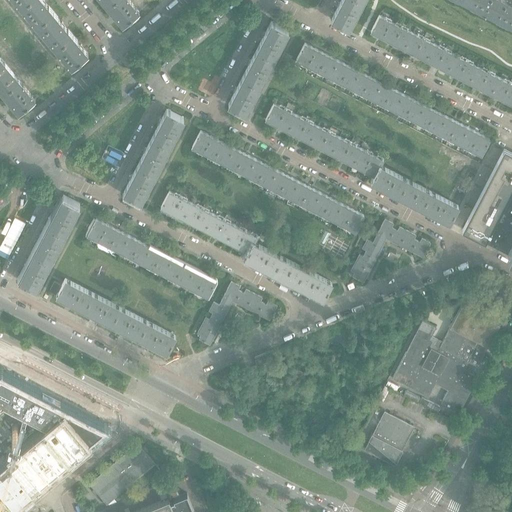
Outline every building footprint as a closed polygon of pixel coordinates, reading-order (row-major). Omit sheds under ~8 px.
[(48,7),(45,4),(46,3),(43,0),(30,0),(21,8),(36,26),(53,12),(49,7),(48,7)] [(139,11),(132,3),(129,0),(115,0),(107,7),(111,12),(112,11),(114,15),(114,16),(117,19),(118,19),(123,25),(130,19),(131,19),(138,13),(137,13),(139,11)] [(348,28),(362,0),(340,0),(340,2),(339,2),(336,6),(337,7),(331,19),(348,28)] [(490,14),(497,0),(465,0),(465,1),(484,11),(484,13),(485,13),(485,12),(490,14)] [(511,25),(511,3),(508,2),(504,0),(497,0),(490,14),(511,25)] [(56,49),(73,36),(68,30),(67,30),(64,26),(65,25),(62,22),(61,22),(57,18),(53,12),(36,26),(56,49)] [(382,37),(390,21),(379,15),(371,31),(382,37)] [(273,58),(288,30),(288,29),(271,21),(265,33),(264,32),(262,37),(256,49),(273,58)] [(393,43),(401,27),(390,21),(382,37),(393,43)] [(404,48),(412,32),(401,27),(393,43),(404,48)] [(415,54),(423,38),(412,32),(404,48),(415,54)] [(80,61),(88,54),(83,49),(83,47),(80,44),(79,44),(76,41),(77,41),(73,36),(56,49),(72,68),(73,67),(74,67),(81,61),(80,61)] [(425,60),(434,43),(423,38),(415,54),(425,60)] [(307,65),(316,49),(304,43),(296,59),(307,65)] [(436,65),(445,49),(434,43),(425,60),(436,65)] [(259,85),(273,58),(256,49),(251,60),(250,60),(249,62),(248,64),(248,65),(242,76),(259,85)] [(318,71),(326,54),(316,49),(307,65),(318,71)] [(447,71),(455,54),(445,49),(436,65),(447,71)] [(329,76),(337,60),(326,54),(318,71),(329,76)] [(458,76),(466,60),(455,54),(447,71),(458,76)] [(19,80),(8,67),(0,57),(0,90),(2,94),(19,80)] [(340,82),(348,66),(337,60),(329,76),(340,82)] [(469,82),(477,66),(466,60),(458,76),(469,82)] [(351,87),(359,71),(348,66),(340,82),(351,87)] [(479,87),(488,71),(477,66),(469,82),(479,87)] [(361,93),(370,77),(359,71),(351,87),(361,93)] [(490,93),(499,77),(488,71),(479,87),(490,93)] [(245,113),(259,85),(242,76),(236,87),(233,91),(233,92),(234,92),(228,104),(245,113)] [(372,98),(381,82),(370,77),(361,93),(372,98)] [(501,99),(509,82),(499,77),(490,93),(501,99)] [(35,99),(27,89),(19,80),(2,94),(7,99),(10,102),(10,103),(13,107),(14,106),(19,112),(26,106),(27,106),(34,101),(33,100),(35,99)] [(383,104),(392,88),(381,82),(372,98),(383,104)] [(511,104),(511,83),(509,82),(501,99),(511,104)] [(394,110),(402,93),(392,88),(383,104),(394,110)] [(405,115),(413,99),(402,93),(394,110),(405,115)] [(416,121),(424,105),(413,99),(405,115),(416,121)] [(276,125),(285,108),(273,103),(265,119),(276,125)] [(427,127),(435,110),(424,105),(416,121),(427,127)] [(169,145),(183,117),(166,108),(160,120),(159,120),(157,125),(158,125),(152,136),(169,145)] [(287,130),(296,114),(285,108),(276,125),(287,130)] [(437,132),(446,116),(435,110),(427,127),(437,132)] [(298,136),(306,120),(296,114),(287,130),(298,136)] [(448,138),(457,121),(446,116),(437,132),(448,138)] [(309,142),(317,125),(306,120),(298,136),(309,142)] [(459,143),(468,127),(457,121),(448,138),(459,143)] [(320,147),(328,131),(317,125),(309,142),(320,147)] [(470,149),(478,133),(468,127),(459,143),(470,149)] [(202,152),(211,136),(200,130),(192,146),(202,152)] [(330,153),(339,137),(328,131),(320,147),(330,153)] [(481,155),(490,138),(478,133),(470,149),(481,155)] [(155,173),(169,145),(152,136),(146,148),(145,147),(143,152),(144,152),(138,164),(155,173)] [(214,158),(222,142),(211,136),(202,152),(214,158)] [(341,159),(350,142),(339,137),(330,153),(341,159)] [(225,164),(233,147),(222,142),(214,158),(225,164)] [(352,164),(360,148),(350,142),(341,159),(352,164)] [(235,169),(244,153),(233,147),(225,164),(235,169)] [(511,151),(509,150),(504,147),(461,229),(468,233),(507,253),(510,255),(511,255),(511,151)] [(362,169),(371,153),(360,148),(352,164),(362,169)] [(246,175),(255,158),(244,153),(235,169),(246,175)] [(380,165),(383,159),(371,153),(362,169),(374,175),(380,164),(380,165)] [(257,180),(266,164),(255,158),(246,175),(257,180)] [(140,200),(155,173),(138,164),(132,175),(131,175),(129,179),(130,180),(123,192),(140,200)] [(268,186),(276,170),(266,164),(257,180),(268,186)] [(397,173),(380,165),(380,164),(374,175),(371,181),(383,188),(382,188),(385,190),(387,191),(387,190),(398,196),(407,179),(397,173)] [(279,192),(287,175),(276,170),(268,186),(279,192)] [(290,197),(298,181),(287,175),(279,192),(290,197)] [(421,208),(430,191),(407,179),(398,196),(410,202),(409,202),(412,204),(414,205),(414,204),(421,208)] [(301,203),(309,186),(298,181),(290,197),(301,203)] [(311,208),(320,192),(309,186),(301,203),(311,208)] [(172,213),(180,196),(169,190),(161,207),(172,213)] [(458,205),(454,203),(430,191),(421,208),(433,214),(432,214),(435,215),(437,217),(437,216),(449,222),(458,205)] [(322,214),(331,198),(320,192),(311,208),(322,214)] [(64,233),(79,205),(62,196),(56,208),(55,208),(53,212),(53,213),(47,224),(64,233)] [(183,218),(191,202),(180,196),(172,213),(183,218)] [(333,219),(341,203),(331,198),(322,214),(333,219)] [(193,224),(202,208),(191,202),(183,218),(193,224)] [(344,225),(352,209),(341,203),(333,219),(344,225)] [(204,229),(213,213),(202,208),(193,224),(204,229)] [(355,231),(364,215),(352,209),(344,225),(355,231)] [(215,235),(223,219),(213,213),(204,229),(215,235)] [(99,240),(107,224),(96,218),(87,234),(99,240)] [(226,241),(234,224),(223,219),(215,235),(226,241)] [(389,239),(394,228),(391,227),(393,223),(384,219),(377,233),(373,242),(381,246),(386,237),(389,239)] [(50,260),(64,233),(47,224),(41,236),(41,235),(40,237),(38,240),(39,240),(33,252),(50,260)] [(109,246),(118,229),(107,224),(99,240),(109,246)] [(237,246),(245,230),(234,224),(226,241),(237,246)] [(400,244),(407,230),(399,226),(397,230),(394,228),(389,239),(400,244)] [(121,251),(129,235),(118,229),(109,246),(121,251)] [(254,241),(257,236),(245,230),(237,246),(247,252),(253,241),(254,241)] [(411,250),(416,240),(413,238),(415,235),(407,230),(400,244),(411,250)] [(131,257),(139,241),(129,235),(121,251),(131,257)] [(423,256),(430,242),(422,238),(420,242),(416,240),(411,250),(423,256)] [(375,258),(381,246),(373,242),(367,239),(363,247),(366,249),(365,252),(375,258)] [(142,262),(150,246),(139,241),(131,257),(142,262)] [(281,255),(270,250),(254,241),(253,241),(247,252),(244,258),(256,264),(256,265),(260,267),(261,266),(272,272),(281,255)] [(153,268),(161,252),(150,246),(142,262),(153,268)] [(36,288),(50,260),(33,252),(27,263),(24,267),(25,267),(19,279),(36,288)] [(163,274),(172,257),(161,252),(153,268),(163,274)] [(369,269),(374,259),(375,258),(365,252),(363,256),(359,254),(355,262),(369,269)] [(306,268),(292,261),(281,255),(272,272),(284,278),(283,279),(288,281),(297,285),(306,268)] [(174,279),(183,263),(172,257),(163,274),(174,279)] [(363,281),(369,269),(355,262),(351,270),(355,272),(353,275),(363,281)] [(185,285),(194,269),(183,263),(174,279),(185,285)] [(332,282),(316,274),(306,268),(297,285),(307,290),(306,291),(311,293),(323,299),(332,282)] [(196,290),(204,274),(194,269),(185,285),(196,290)] [(207,296),(216,280),(204,274),(196,290),(207,296)] [(93,292),(82,286),(65,278),(61,285),(54,281),(49,290),(57,294),(56,295),(68,301),(72,304),(73,303),(84,309),(93,292)] [(235,301),(240,291),(237,289),(239,285),(231,281),(224,295),(221,300),(230,304),(232,299),(235,301)] [(246,307),(254,293),(246,289),(244,293),(240,291),(235,301),(246,307)] [(121,306),(109,300),(93,292),(84,309),(95,315),(95,316),(99,318),(100,317),(112,323),(121,306)] [(263,302),(260,301),(261,297),(254,293),(246,307),(258,313),(263,302)] [(221,320),(230,304),(221,300),(219,304),(213,302),(209,310),(213,312),(211,315),(221,320)] [(269,319),(276,305),(268,300),(266,304),(263,302),(258,313),(269,319)] [(441,403),(459,412),(478,376),(458,366),(462,357),(478,365),(499,324),(461,304),(442,341),(431,335),(435,327),(422,320),(392,378),(428,396),(435,383),(448,390),(441,403)] [(148,321),(132,312),(121,306),(112,323),(123,329),(122,330),(125,331),(127,332),(127,331),(139,338),(148,321)] [(215,332),(221,322),(221,320),(211,315),(209,318),(206,316),(201,325),(215,332)] [(175,335),(159,326),(148,321),(139,338),(150,343),(150,344),(154,346),(155,346),(167,352),(175,335)] [(209,343),(215,332),(201,325),(197,332),(201,334),(199,338),(209,343)] [(270,358),(274,356),(272,350),(267,352),(256,356),(258,362),(270,358)] [(0,507),(11,498),(101,423),(0,369),(0,399),(46,424),(0,463),(0,507)] [(440,406),(421,397),(419,402),(437,411),(440,406)] [(366,448),(392,462),(393,463),(394,461),(396,462),(403,449),(401,449),(412,426),(385,412),(373,434),(371,433),(368,439),(370,441),(366,448)] [(129,481),(153,461),(145,452),(148,450),(144,446),(141,448),(138,444),(103,473),(106,477),(92,489),(96,494),(98,492),(105,500),(128,480),(129,481)] [(194,511),(187,493),(173,498),(174,500),(170,501),(169,497),(168,497),(168,498),(132,511),(194,511)]
